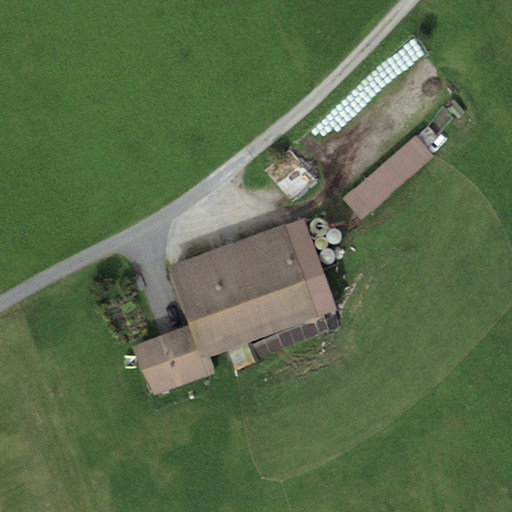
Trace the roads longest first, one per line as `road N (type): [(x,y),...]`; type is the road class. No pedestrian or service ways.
road 1 (unclassified): [(255,155),(158,229),(0,309)]
road 2 (track): [(415,0),(255,155)]
